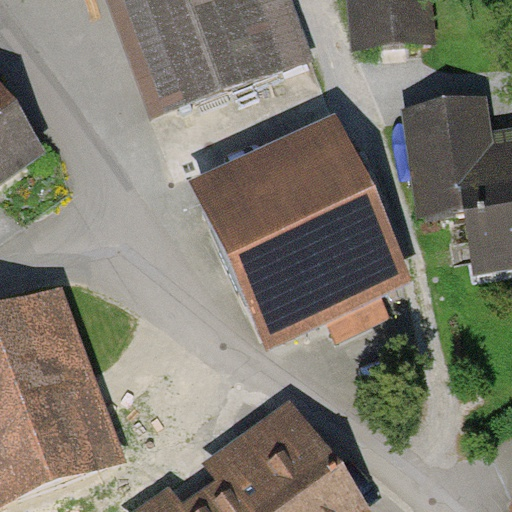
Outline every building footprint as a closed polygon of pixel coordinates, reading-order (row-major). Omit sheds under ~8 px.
[(314,66),(289,0),(112,0),(158,123),(314,66)] [(367,0),(371,42),(401,40),(397,0),(367,0)] [(0,200),(54,165),(0,82),(0,200)] [(511,167),(489,171),(481,109),(410,118),(423,213),(473,206),(482,273),(511,268),(511,167)] [(406,281),(335,130),(205,190),(275,342),(406,281)] [(155,427),(46,295),(0,332),(0,438),(7,433),(64,502),(155,427)] [(370,511),(300,413),(213,476),(226,494),(199,511),(186,511),(179,501),(162,511),(370,511)]
